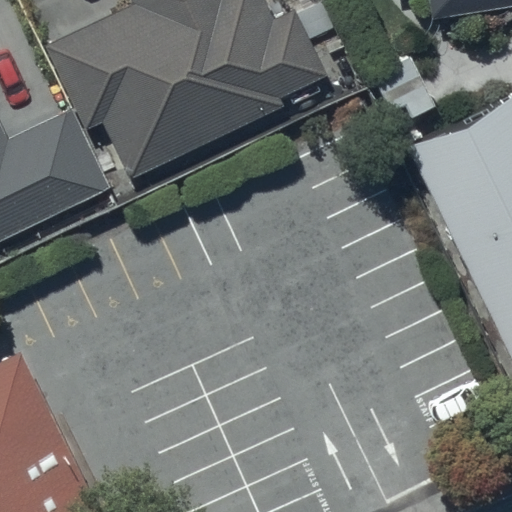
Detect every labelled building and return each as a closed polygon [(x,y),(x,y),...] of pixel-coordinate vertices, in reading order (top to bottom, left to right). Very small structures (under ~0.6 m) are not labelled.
[(128,0),(129,1),(43,43),(84,127),(99,120),(126,176),(277,102),(274,95),(320,72),(288,8),(267,18),(258,0),(128,0)] [(511,0),(428,0),(431,16),(511,3),(511,0)] [(432,105),(404,55),(365,76),(385,113),(397,107),(404,120),(432,105)] [(511,106),(508,97),(401,145),(511,388),(511,106)] [(0,237),(106,189),(68,107),(0,138),(0,237)] [(0,511),(93,511),(14,351),(0,357),(0,511)]
